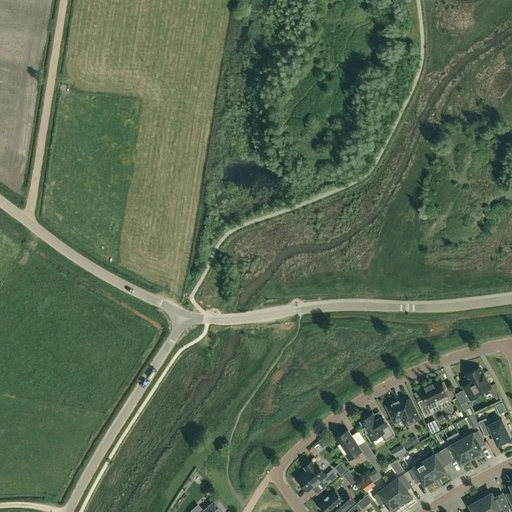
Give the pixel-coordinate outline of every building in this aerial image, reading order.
[(466,375),(470,382),(463,386),(471,399),(483,393),(482,392),(491,387),(487,380),(488,380),(484,374),(480,368),(466,375)] [(424,398),(418,401),(425,416),(432,413),(430,408),(438,405),(436,401),(448,395),(444,388),(446,388),(443,382),(442,382),(441,380),(433,384),(432,383),(425,386),(426,388),(420,390),(424,398)] [(401,397),(385,405),(390,414),(395,422),(402,419),(405,425),(420,418),(410,399),(404,402),(401,397)] [(381,415),(376,419),(373,416),(370,418),(368,416),(367,417),(366,415),(361,419),(362,420),(360,421),(366,431),(365,431),(371,441),(381,434),(385,440),(393,434),(381,415)] [(502,420),(502,418),(501,419),(493,423),(491,418),(481,423),(486,432),(491,429),(497,444),(498,445),(499,444),(510,439),(510,440),(511,439),(510,438),(502,420)] [(427,423),(432,432),(439,429),(435,419),(427,423)] [(358,426),(352,430),(359,440),(365,435),(358,426)] [(359,446),(348,430),(335,439),(349,460),(362,450),(368,459),(374,454),(365,441),(359,446)] [(462,439),(472,457),(476,455),(483,451),(480,446),(485,444),(478,430),(462,439)] [(468,459),(472,457),(462,439),(446,447),(453,461),(458,458),(461,463),(468,459)] [(402,444),(398,447),(402,454),(406,451),(402,444)] [(424,461),(436,479),(439,476),(446,472),(443,467),(448,464),(440,451),(435,454),(432,450),(421,457),(424,461)] [(305,488),(308,491),(320,481),(324,486),(338,475),(333,469),(326,475),(316,463),(315,464),(312,461),(305,467),(307,470),(307,471),(298,479),(300,482),(299,483),(304,489),(305,488)] [(432,481),(436,479),(424,461),(409,470),(417,483),(422,480),(425,485),(432,481)] [(403,474),(389,484),(388,485),(401,502),(404,499),(411,494),(407,490),(412,486),(403,474)] [(397,504),(401,502),(388,485),(389,484),(387,483),(377,490),(378,492),(373,496),(382,508),(387,504),(391,509),(397,504)] [(325,511),(331,511),(332,511),(333,511),(342,511),(355,501),(347,491),(341,496),(335,490),(318,504),(320,505),(319,508),(322,511),(325,511)] [(485,497),(481,499),(487,511),(510,511),(511,511),(502,494),(494,498),(492,493),(490,494),(489,492),(485,494),(486,496),(485,497)] [(487,511),(481,499),(477,501),(470,505),(473,510),(469,511),(487,511)] [(359,511),(366,506),(360,500),(350,509),(352,511),(359,511)] [(222,511),(223,511),(218,504),(217,505),(214,502),(203,511),(198,505),(192,510),(190,511),(222,511)]
